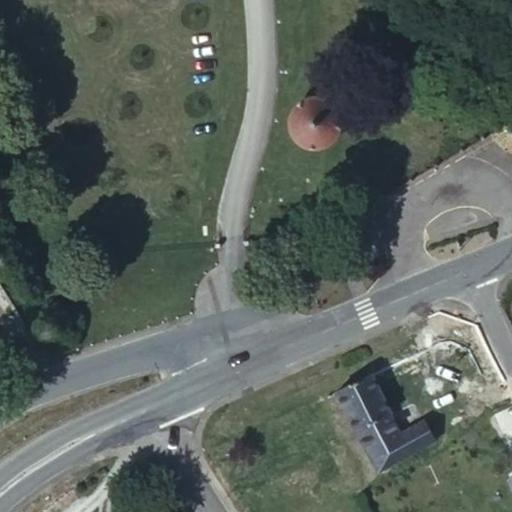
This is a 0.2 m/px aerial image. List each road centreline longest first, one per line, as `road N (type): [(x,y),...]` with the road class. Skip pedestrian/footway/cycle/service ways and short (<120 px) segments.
road 1 (secondary): [(467,270),(236,368)]
road 2 (unclassified): [(236,368),(159,354),(93,370),(0,412)]
road 3 (secondary): [(154,405),(35,465),(0,494)]
road 4 (residential): [(154,405),(218,511)]
